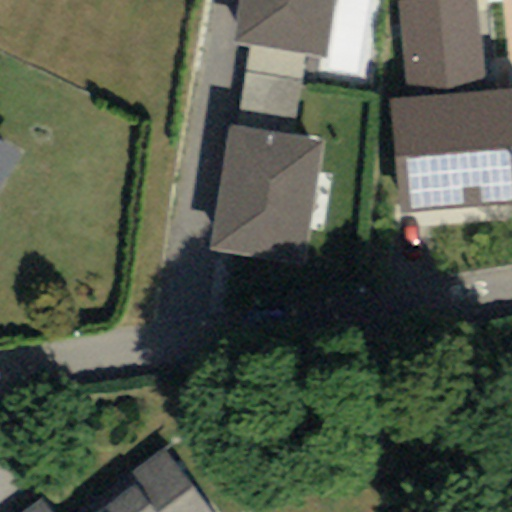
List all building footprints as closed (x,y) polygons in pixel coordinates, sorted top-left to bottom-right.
[(334,0),(240,0),(235,34),(327,48),(334,0)] [(404,0),(397,0),(405,101),(389,102),(397,214),(511,205),(511,90),(484,92),(477,0),(404,0)] [(322,135),(229,121),(211,244),(303,258),(322,135)] [(0,183),(22,147),(0,133),(0,183)] [(20,511),(212,511),(165,451),(85,511),(54,511),(42,496),(20,511)]
